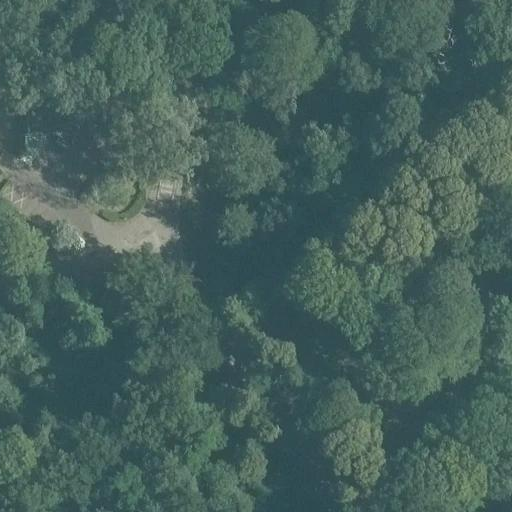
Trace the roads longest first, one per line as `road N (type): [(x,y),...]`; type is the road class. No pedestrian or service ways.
road 1 (unclassified): [(343,511),(151,234)]
road 2 (unclassified): [(175,0),(177,141),(151,234)]
road 3 (unclassified): [(0,281),(151,234)]
